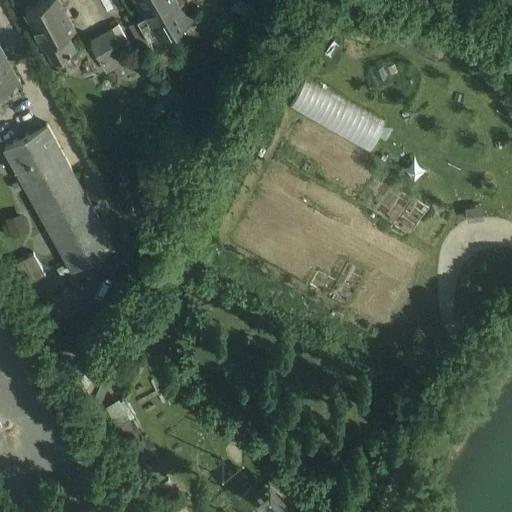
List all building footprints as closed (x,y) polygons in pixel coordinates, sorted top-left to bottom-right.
[(62,0),(43,0),(27,9),(46,42),(47,42),(64,33),(76,26),(62,0)] [(142,0),(149,11),(161,31),(191,13),(183,0),(142,0)] [(262,0),(236,0),(234,4),(254,15),(262,0)] [(161,31),(149,11),(139,17),(151,37),(161,31)] [(127,50),(113,26),(112,27),(113,28),(92,39),(92,38),(90,39),(104,63),(105,62),(103,58),(124,47),(126,50),(127,50)] [(64,33),(47,42),(56,59),(73,50),(64,33)] [(206,51),(197,71),(208,76),(217,56),(206,51)] [(0,58),(0,85),(18,76),(7,54),(0,58)] [(293,107),(374,149),(389,119),(308,77),(293,107)] [(48,122),(6,145),(74,267),(116,244),(48,122)] [(35,251),(15,263),(26,284),(47,272),(35,251)] [(109,405),(118,421),(137,410),(128,394),(109,405)] [(271,509),(290,502),(283,484),(264,491),(271,509)]
